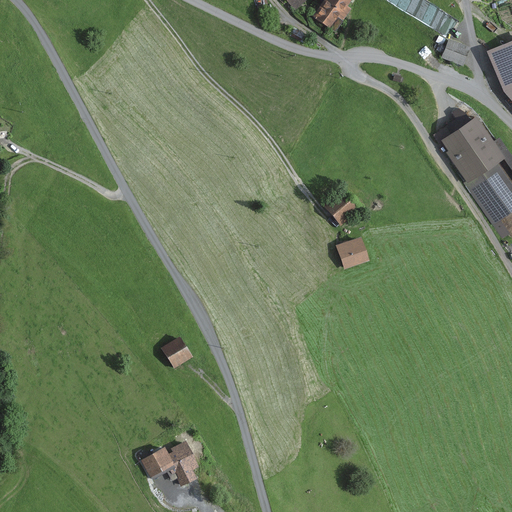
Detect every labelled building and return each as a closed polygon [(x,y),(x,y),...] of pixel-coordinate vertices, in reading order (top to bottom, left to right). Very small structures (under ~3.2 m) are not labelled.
[(286,0),(294,9),(304,0),(286,0)] [(345,0),(323,0),(312,17),(328,28),(346,1),(345,0)] [(445,40),(438,58),(460,67),(467,49),(445,40)] [(511,40),(490,48),(511,110),(511,40)] [(511,229),(511,174),(471,116),(437,140),(504,235),(511,229)] [(338,191),(320,207),(338,227),(357,211),(338,191)] [(357,241),(334,248),(341,268),(363,261),(357,241)] [(176,338),(160,349),(174,369),(190,358),(176,338)] [(184,443),(138,461),(146,483),(192,464),(184,443)]
